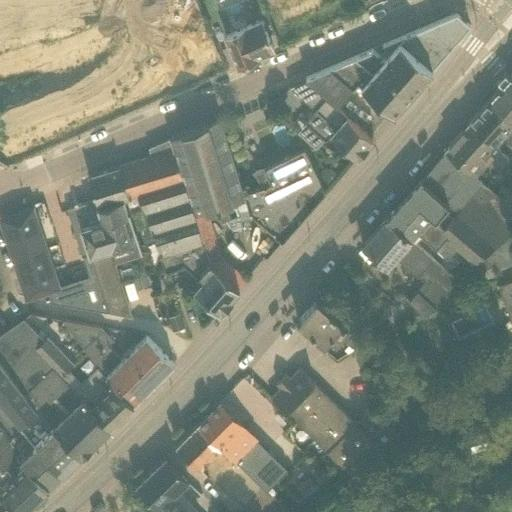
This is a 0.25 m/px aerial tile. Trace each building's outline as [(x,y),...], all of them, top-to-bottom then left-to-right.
[(311,0),(267,0),(279,25),(294,19),(297,26),(319,17),(311,0)] [(311,0),(319,17),(340,7),(336,0),(311,0)] [(306,76),(307,78),(326,95),(337,105),(358,81),(394,112),(433,68),(433,67),(470,24),(456,12),(382,44),(390,51),(384,58),(373,48),(306,76)] [(256,55),(274,48),(261,20),(225,36),(238,65),(257,57),(256,55)] [(511,73),(489,100),(511,119),(511,73)] [(290,86),(315,107),(326,95),(307,78),(290,86)] [(326,138),(331,132),(357,155),(373,136),(337,105),(326,95),(315,107),(305,119),(326,138)] [(511,119),(489,100),(469,122),(495,144),(501,137),(511,146),(511,119)] [(243,191),(220,116),(149,146),(152,155),(118,165),(129,197),(139,194),(143,205),(153,234),(196,221),(194,214),(246,198),(243,191)] [(446,149),(471,171),(489,151),(494,155),(489,161),(499,170),(509,158),(500,150),(501,149),(495,144),(469,122),(446,149)] [(296,144),(301,141),(296,130),(293,133),(292,134),(293,137),(296,144)] [(257,175),(261,185),(243,191),(246,198),(249,210),(282,239),(325,190),(304,146),(269,163),(258,166),(252,170),(257,175)] [(491,248),(511,236),(511,230),(506,221),(489,196),(497,193),(471,171),(446,149),(416,183),(491,248)] [(118,165),(88,174),(96,199),(98,206),(122,199),(129,197),(118,165)] [(328,181),(336,171),(330,166),(323,167),(320,170),(323,177),(328,181)] [(479,255),(491,248),(416,183),(386,217),(410,238),(417,229),(448,257),(456,247),(470,259),(479,255)] [(511,217),(511,189),(511,190),(497,193),(489,196),(506,221),(511,217)] [(131,315),(114,262),(141,253),(129,214),(128,215),(122,199),(98,206),(96,199),(75,205),(75,207),(79,218),(83,230),(86,241),(90,253),(96,273),(95,273),(108,310),(131,315)] [(146,244),(156,241),(153,234),(143,205),(135,208),(146,244)] [(39,225),(33,206),(0,217),(27,297),(58,286),(58,285),(39,225)] [(71,221),(79,218),(75,207),(68,209),(71,221)] [(386,217),(362,244),(386,265),(396,253),(402,258),(425,279),(409,297),(406,295),(398,304),(416,320),(469,290),(410,238),(386,217)] [(79,218),(71,221),(75,232),(83,230),(79,218)] [(195,288),(221,310),(239,287),(208,261),(198,228),(196,221),(153,234),(156,241),(166,269),(183,263),(198,276),(200,274),(204,277),(195,288)] [(86,241),(83,230),(75,232),(79,244),(86,241)] [(499,270),(509,264),(511,262),(511,236),(491,248),(479,255),(487,268),(495,263),(499,270)] [(82,255),(90,253),(86,241),(79,244),(82,255)] [(95,273),(96,273),(90,253),(82,255),(89,275),(95,273)] [(142,281),(150,279),(147,270),(139,272),(142,281)] [(108,310),(95,273),(89,275),(58,285),(58,286),(27,297),(61,302),(108,310)] [(511,278),(498,283),(511,318),(511,317),(511,278)] [(317,297),(297,319),(324,342),(335,330),(356,349),(368,342),(317,297)] [(186,327),(181,313),(170,316),(174,331),(186,327)] [(81,453),(96,439),(134,403),(98,366),(81,382),(68,369),(74,363),(48,335),(44,339),(24,317),(0,333),(0,345),(4,351),(33,395),(52,424),(81,453)] [(102,326),(62,318),(98,366),(134,403),(174,362),(146,334),(121,359),(108,344),(113,339),(102,326)] [(0,363),(0,398),(2,402),(18,425),(21,424),(38,411),(29,398),(0,363)] [(372,404),(355,421),(300,367),(290,377),(286,373),(277,382),(281,386),(272,395),(346,468),(354,476),(399,431),(372,404)] [(33,395),(29,398),(38,411),(21,424),(36,445),(35,447),(61,473),(81,453),(52,424),(33,395)] [(253,403),(262,416),(271,410),(262,397),(253,403)] [(270,449),(220,401),(198,423),(235,458),(236,458),(249,471),(270,449)] [(0,416),(14,434),(10,437),(27,461),(49,485),(61,473),(35,447),(36,445),(21,424),(18,425),(2,402),(0,403),(0,416)] [(0,485),(0,489),(21,511),(49,485),(27,461),(10,437),(0,422),(0,483),(1,485),(0,485)] [(198,423),(176,445),(224,492),(238,477),(214,454),(218,449),(232,462),(235,458),(198,423)] [(196,511),(176,491),(189,478),(166,455),(136,484),(163,511),(196,511)] [(458,510),(482,500),(478,490),(454,500),(458,510)]
